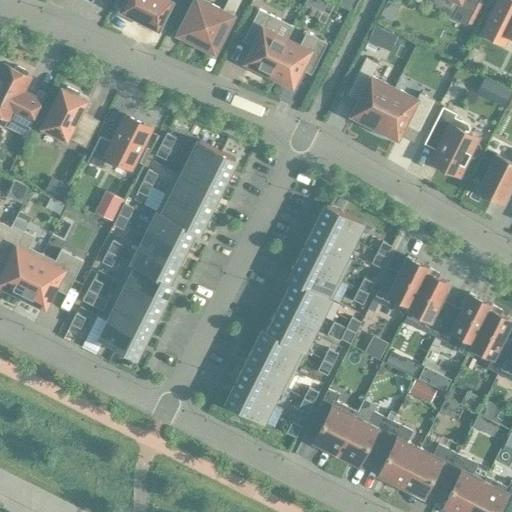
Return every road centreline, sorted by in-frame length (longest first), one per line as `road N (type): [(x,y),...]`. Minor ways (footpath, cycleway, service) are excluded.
road 1 (residential): [(301,138),(0,8)]
road 2 (residential): [(301,138),(163,414)]
road 3 (residential): [(511,259),(301,138)]
road 4 (residential): [(357,511),(163,414)]
road 5 (residential): [(163,414),(0,330)]
